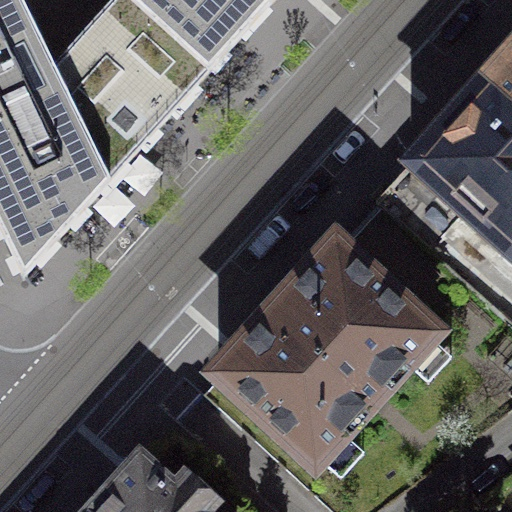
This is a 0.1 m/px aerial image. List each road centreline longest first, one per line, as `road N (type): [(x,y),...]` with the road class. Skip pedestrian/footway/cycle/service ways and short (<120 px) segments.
road 1 (tertiary): [(116,343),(422,0)]
road 2 (residential): [(116,343),(304,511)]
road 3 (residential): [(412,511),(511,437)]
